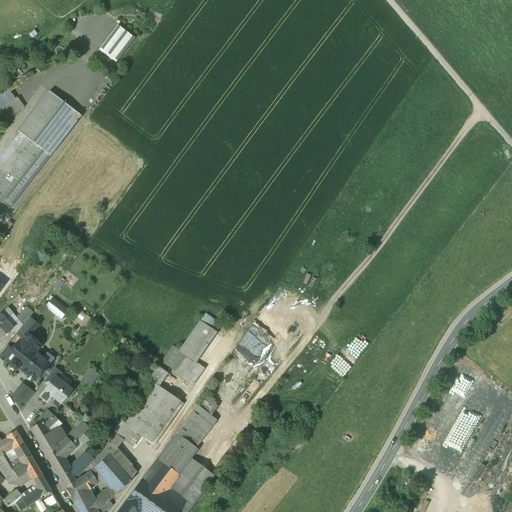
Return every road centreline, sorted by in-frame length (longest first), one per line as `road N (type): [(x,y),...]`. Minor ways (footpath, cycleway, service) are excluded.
road 1 (track): [(480,109),(324,313),(242,436)]
road 2 (tertiary): [(511,282),(453,338),(353,511)]
road 3 (track): [(387,0),(511,147)]
road 4 (tertiary): [(77,511),(0,385)]
